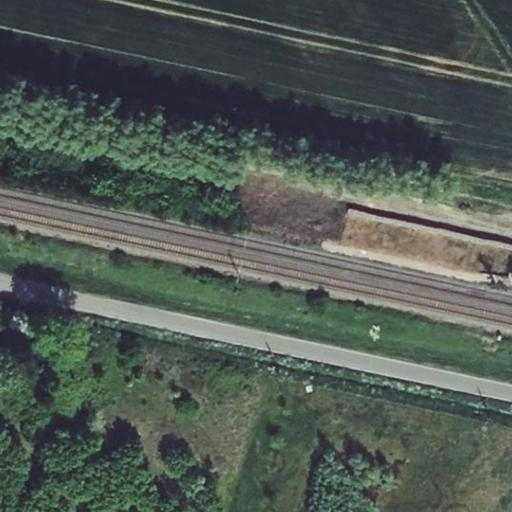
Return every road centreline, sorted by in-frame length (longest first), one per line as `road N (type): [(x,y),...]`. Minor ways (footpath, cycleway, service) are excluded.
road 1 (track): [(511,237),(0,119)]
road 2 (unclassified): [(0,285),(511,395)]
